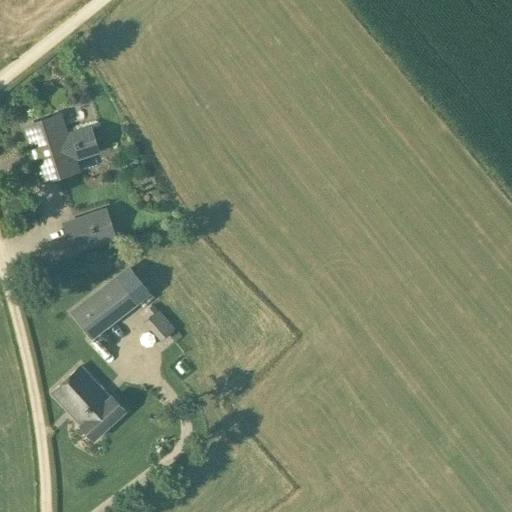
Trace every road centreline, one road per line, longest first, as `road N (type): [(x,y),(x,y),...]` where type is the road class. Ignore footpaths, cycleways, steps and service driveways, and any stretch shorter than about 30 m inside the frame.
road 1 (track): [(45,511),(29,373),(0,261)]
road 2 (track): [(114,0),(0,95)]
